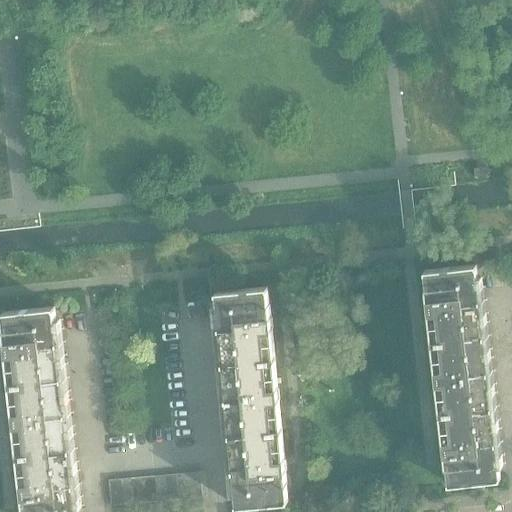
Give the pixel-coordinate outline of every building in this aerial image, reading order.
[(488,336),(481,276),(477,277),(476,264),(424,270),(433,342),(488,336)] [(274,359),(268,295),(267,286),(216,291),(217,304),(213,304),(219,364),(274,359)] [(67,380),(60,318),(56,318),(55,306),(3,312),(11,387),(67,380)] [(496,405),(488,336),(433,342),(440,411),(496,405)] [(281,426),(276,379),(274,359),(219,364),(225,431),(281,426)] [(75,446),(67,380),(11,387),(19,453),(75,446)] [(503,466),(496,405),(440,411),(449,484),(500,479),(499,466),(503,466)] [(288,501),(284,456),(281,426),(225,431),(231,494),(235,494),(236,506),(288,501)] [(82,508),(75,446),(19,453),(25,511),(79,511),(79,508),(82,508)] [(202,497),(200,472),(189,473),(191,498),(202,497)] [(191,498),(189,473),(177,474),(179,499),(191,498)] [(179,499),(177,474),(166,475),(168,500),(179,499)] [(168,500),(166,475),(154,476),(157,501),(168,500)] [(157,501),(154,476),(143,477),(145,502),(157,501)] [(145,502),(143,477),(132,478),(134,503),(145,502)] [(134,503),(132,478),(120,479),(122,505),(134,503)] [(122,505),(120,479),(109,480),(111,506),(122,505)]
